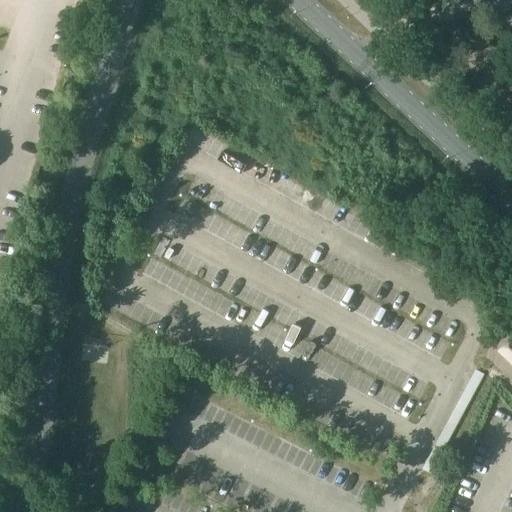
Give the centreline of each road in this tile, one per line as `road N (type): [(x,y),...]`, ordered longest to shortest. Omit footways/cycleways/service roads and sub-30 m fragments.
road 1 (unclassified): [(20,511),(97,40),(114,0)]
road 2 (unknown): [(422,459),(128,288)]
road 3 (secondary): [(511,188),(298,0)]
